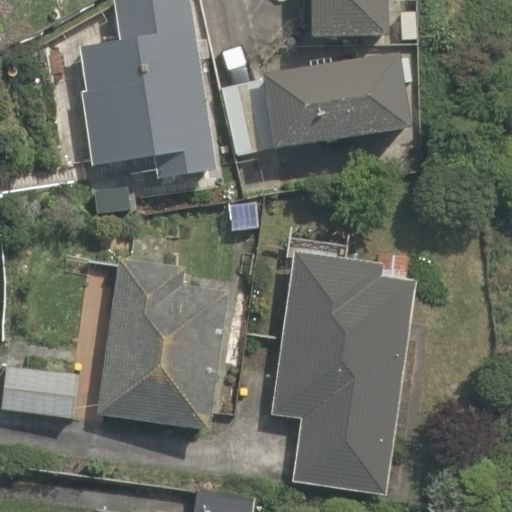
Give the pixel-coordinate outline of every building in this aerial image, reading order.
[(180,0),(109,0),(115,37),(71,43),(90,186),(204,171),(180,0)] [(373,0),(305,0),(304,27),(371,31),(373,0)] [(396,48),(262,66),(270,130),(405,111),(396,48)] [(378,495),(404,256),(292,244),(273,414),(300,417),(292,486),(378,495)] [(87,250),(77,374),(95,375),(92,414),(202,424),(216,261),(87,250)] [(72,366),(0,358),(0,407),(67,414),(72,366)]
